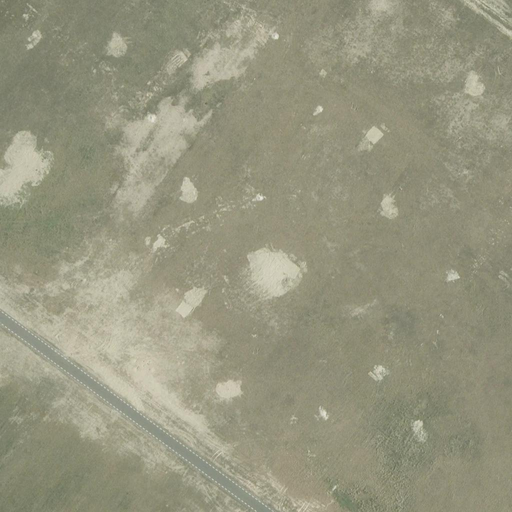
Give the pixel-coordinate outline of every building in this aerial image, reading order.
[(44,273),(60,293),(193,95),(214,110),(224,96),(220,92),(208,83),(248,24),(234,6),(225,0),(152,0),(105,70),(99,66),(107,76),(83,110),(82,111),(73,125),(59,145),(48,154),(44,160),(35,167),(34,168),(25,175),(17,187),(18,188),(11,194),(0,209),(0,243),(1,245),(44,273)] [(432,65),(446,44),(428,32),(435,22),(423,14),(418,21),(397,7),(393,14),(405,21),(395,35),(410,45),(404,53),(414,59),(417,55),(432,65)] [(388,19),(386,26),(393,28),(395,21),(388,19)] [(359,33),(354,42),(368,50),(373,41),(359,33)] [(477,68),(470,71),(473,78),(480,74),(477,68)] [(486,75),(479,78),(482,84),(489,81),(486,75)] [(452,99),(451,91),(439,84),(432,96),(433,101),(441,106),(453,105),(454,117),(464,123),(469,122),(475,113),(468,110),(468,107),(464,105),(466,102),(459,103),(452,99)] [(469,127),(482,136),(501,109),(488,100),(469,127)] [(297,121),(306,127),(316,111),(307,105),(297,121)] [(402,119),(418,131),(425,121),(408,109),(402,119)] [(347,169),(357,176),(369,159),(359,152),(347,169)] [(415,163),(420,155),(416,152),(410,160),(415,163)] [(280,172),(284,164),(271,158),(272,156),(266,154),(262,164),(280,172)] [(333,163),(330,168),(339,174),(342,169),(333,163)] [(319,183),(329,192),(340,179),(330,170),(319,183)] [(510,223),(511,223),(511,199),(509,204),(509,194),(497,193),(497,187),(493,185),(488,192),(481,191),(489,197),(489,202),(495,207),(494,214),(495,213),(499,216),(505,207),(511,211),(510,223)] [(462,194),(446,215),(456,222),(472,202),(462,194)] [(188,223),(163,258),(171,263),(172,264),(181,271),(180,270),(215,295),(220,297),(222,292),(228,284),(204,267),(210,251),(202,246),(212,249),(221,238),(217,235),(217,233),(226,221),(230,211),(221,223),(220,225),(219,225),(202,213),(197,211),(196,212),(192,224),(188,223)] [(274,232),(297,249),(302,242),(279,225),(274,232)] [(381,240),(381,246),(393,245),(392,234),(387,235),(387,232),(378,233),(378,228),(371,229),(372,241),(381,240)] [(248,261),(291,287),(297,277),(315,288),(326,270),(265,233),(248,261)] [(160,257),(157,261),(166,268),(169,263),(160,257)] [(242,268),(219,301),(261,329),(273,311),(259,301),(269,286),(242,268)] [(352,296),(355,302),(361,298),(349,280),(335,289),(344,302),(352,296)] [(372,312),(384,321),(393,308),(380,300),(372,312)] [(323,336),(301,332),(303,324),(296,320),(286,338),(298,345),(292,354),(312,366),(314,362),(316,362),(332,372),(344,374),(347,370),(348,366),(357,350),(338,339),(344,340),(327,330),(323,336)] [(214,326),(222,333),(225,329),(217,323),(214,326)] [(402,497),(334,455),(366,402),(358,397),(319,461),(396,508),(402,497)] [(368,465),(388,430),(381,426),(361,460),(368,465)] [(80,458),(71,462),(76,471),(85,467),(80,458)] [(404,492),(417,511),(468,511),(456,502),(456,497),(448,491),(443,494),(425,480),(415,492),(408,487),(404,492)]
